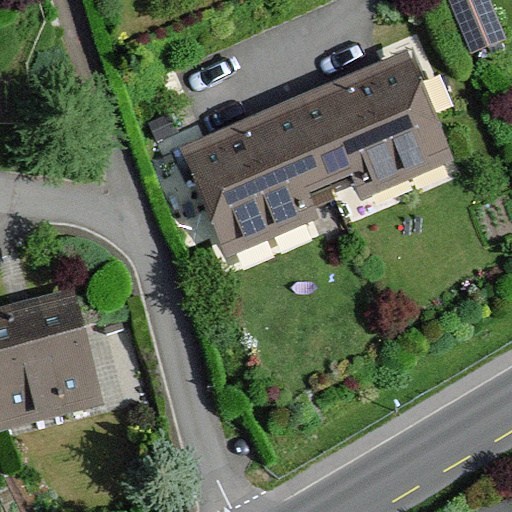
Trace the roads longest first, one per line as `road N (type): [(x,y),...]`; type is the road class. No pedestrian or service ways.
road 1 (residential): [(235,511),(189,423),(129,194),(0,183)]
road 2 (tertiary): [(337,511),(511,409)]
